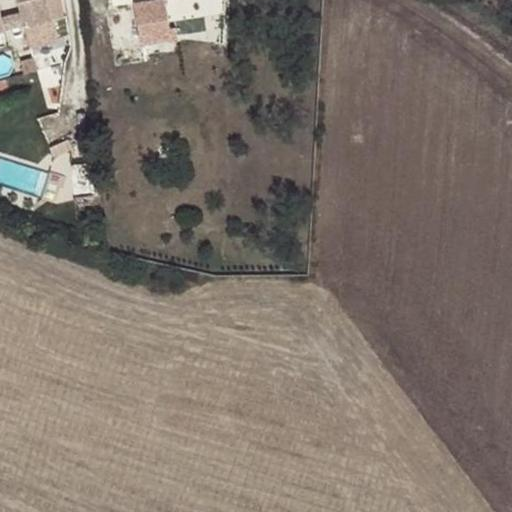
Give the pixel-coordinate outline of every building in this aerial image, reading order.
[(17,0),(21,11),(24,24),(25,27),(51,21),(53,20),(47,0),(17,0)] [(172,0),(151,0),(133,3),(140,44),(187,36),(185,19),(176,20),(172,0)] [(1,16),(4,29),(24,24),(21,11),(1,16)] [(53,29),(51,21),(25,27),(27,36),(53,29)] [(4,29),(0,30),(0,45),(9,43),(4,29)]
